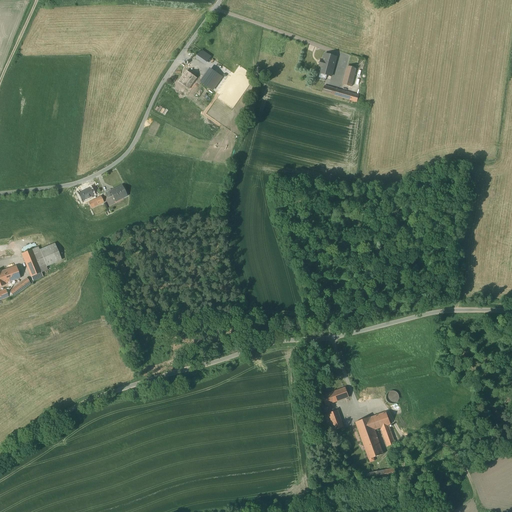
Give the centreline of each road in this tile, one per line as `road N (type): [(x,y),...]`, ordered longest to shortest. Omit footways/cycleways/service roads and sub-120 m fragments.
road 1 (unclassified): [(511,311),(445,311),(269,344),(92,398),(0,455)]
road 2 (unclassified): [(0,193),(79,182),(122,159),(219,0)]
